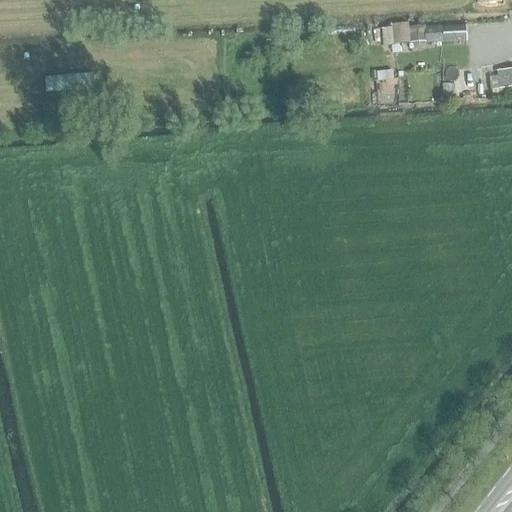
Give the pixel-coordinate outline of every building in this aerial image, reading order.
[(391,29),(392,46),(408,44),(408,45),(441,43),(441,44),(465,42),(464,28),(440,29),(440,30),(407,31),(406,27),(391,29)] [(511,89),(511,71),(496,73),(498,91),(511,89)] [(391,72),(376,74),(377,82),(392,80),(391,72)] [(44,90),(97,88),(96,74),(43,76),(44,90)] [(452,101),(452,85),(442,85),(442,100),(452,101)]
